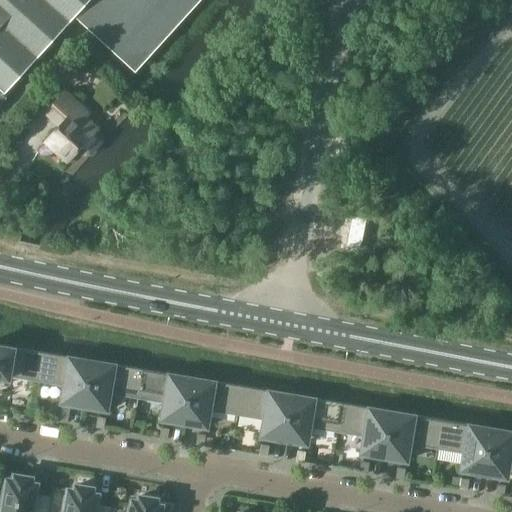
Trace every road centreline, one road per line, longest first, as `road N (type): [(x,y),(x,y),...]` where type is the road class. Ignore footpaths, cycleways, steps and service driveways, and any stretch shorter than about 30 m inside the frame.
road 1 (residential): [(285,327),(349,0)]
road 2 (secondary): [(285,327),(0,268)]
road 3 (residential): [(198,472),(435,511)]
road 4 (secondary): [(511,369),(285,327)]
road 5 (residential): [(0,437),(198,472)]
